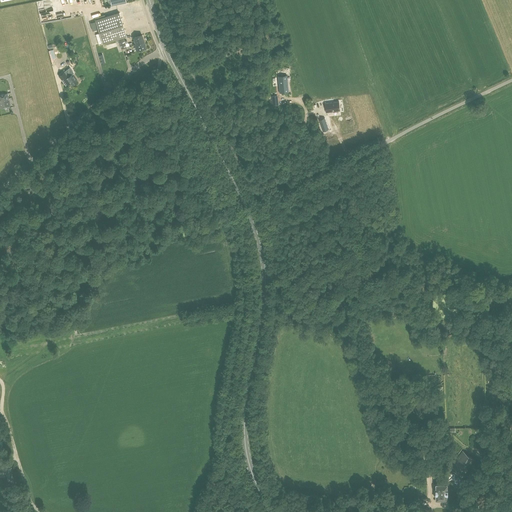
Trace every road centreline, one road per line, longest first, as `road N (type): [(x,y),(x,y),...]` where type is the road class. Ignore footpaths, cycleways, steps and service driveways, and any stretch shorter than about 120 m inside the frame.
road 1 (secondary): [(272,511),(244,434),(265,287),(253,221)]
road 2 (unclassified): [(511,79),(379,145),(253,221)]
road 3 (track): [(160,52),(139,166),(119,196),(32,273)]
road 4 (unclassified): [(166,49),(145,59),(0,193)]
road 5 (secondary): [(253,221),(166,49)]
